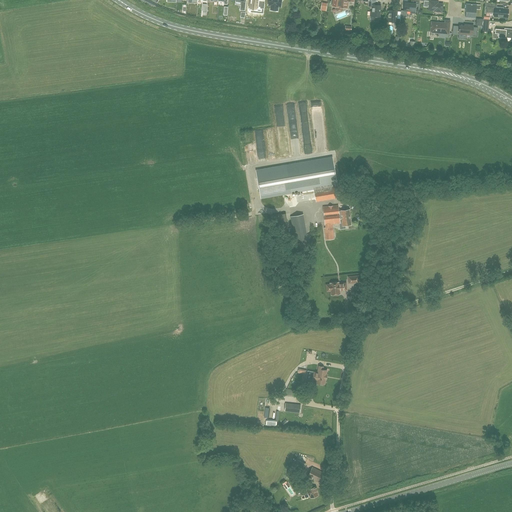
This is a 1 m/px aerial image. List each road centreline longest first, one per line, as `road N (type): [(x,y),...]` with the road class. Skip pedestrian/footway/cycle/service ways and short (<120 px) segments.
road 1 (primary): [(511,103),(449,73),(180,28),(118,0)]
road 2 (track): [(511,271),(356,323),(339,399),(332,510)]
road 3 (secondary): [(350,511),(511,464)]
